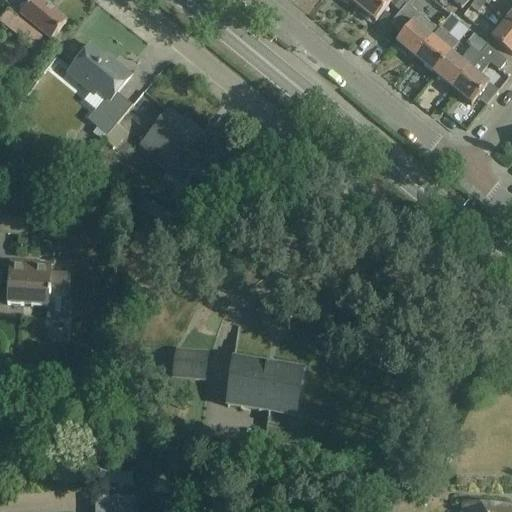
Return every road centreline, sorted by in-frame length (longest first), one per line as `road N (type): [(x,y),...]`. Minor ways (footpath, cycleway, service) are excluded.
road 1 (residential): [(511,321),(113,0)]
road 2 (secondary): [(189,0),(511,269)]
road 3 (residential): [(454,169),(249,0)]
